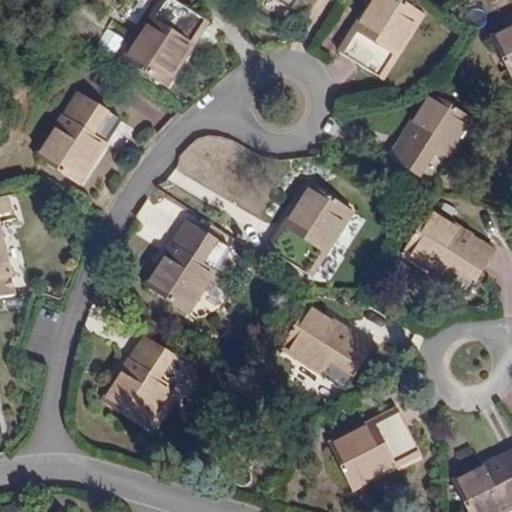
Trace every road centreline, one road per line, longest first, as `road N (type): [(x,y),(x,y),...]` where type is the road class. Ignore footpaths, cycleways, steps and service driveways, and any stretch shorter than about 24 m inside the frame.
road 1 (residential): [(43,462),(58,355),(93,267),(166,159),(235,102)]
road 2 (residential): [(235,102),(245,78),(268,64),(294,67),(314,84),(320,110),(308,136),(281,148),(253,141)]
road 3 (residential): [(502,333),(478,319),(451,323),(428,356),(434,382),(455,400),(482,401),(504,385)]
road 4 (residential): [(43,462),(213,511)]
